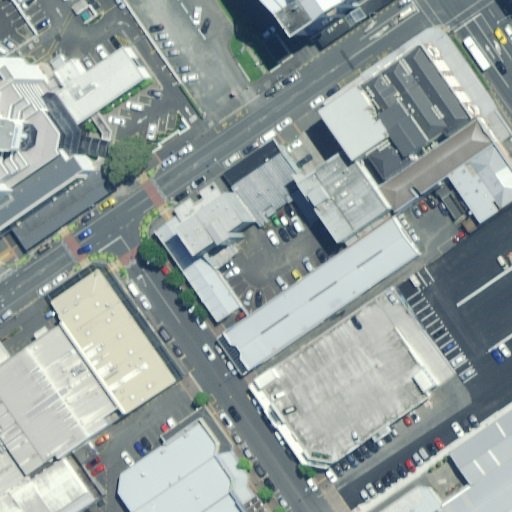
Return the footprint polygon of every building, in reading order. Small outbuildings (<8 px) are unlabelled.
[(191,0),(129,0),(192,96),(225,74),(194,26),(204,20),(191,0)] [(375,0),(275,0),(305,45),(375,0)] [(423,44),(358,90),(413,172),(484,126),(430,48),(427,44),(423,44)] [(22,57),(0,72),(0,240),(13,232),(27,251),(119,189),(107,171),(112,141),(87,137),(86,133),(82,127),(150,80),(129,49),(86,78),(75,62),(69,65),(62,56),(52,62),(54,64),(51,66),(41,63),(31,69),(22,57)] [(328,111),(321,116),(358,171),(368,164),(395,146),(358,90),(328,111)] [(375,197),(388,218),(446,180),(498,146),(484,126),(413,172),(385,190),(375,197)] [(271,144),(227,173),(240,191),(261,222),(304,191),(271,144)] [(395,146),(368,164),(385,190),(413,172),(395,146)] [(511,204),(511,166),(498,146),(446,180),(448,183),(479,227),(511,204)] [(300,186),(304,191),(342,249),(388,218),(358,171),(346,155),(300,186)] [(216,184),(169,216),(181,232),(227,200),(216,184)] [(240,191),(229,199),(250,229),(261,222),(240,191)] [(202,262),(250,229),(229,199),(227,200),(181,232),(202,262)] [(511,215),(487,233),(501,253),(492,259),(503,276),(511,269),(511,215)] [(169,216),(147,232),(214,324),(236,308),(202,262),(181,232),(169,216)] [(243,318),(219,334),(245,372),(414,255),(388,218),(342,249),(243,318)] [(104,265),(56,299),(134,409),(182,376),(104,265)] [(388,286),(248,383),(304,462),(328,466),(454,379),(388,286)] [(127,411),(67,325),(0,371),(0,508),(2,511),(82,511),(94,504),(61,457),(127,411)] [(4,334),(0,336),(0,365),(17,354),(4,334)] [(414,488),(378,511),(511,511),(511,409),(445,455),(469,492),(441,509),(426,487),(414,488)] [(126,510),(221,445),(196,413),(118,466),(114,493),(126,510)] [(238,485),(241,474),(221,445),(126,510),(123,511),(201,511),(236,488),(238,485)] [(253,511),(236,488),(201,511),(253,511)]
